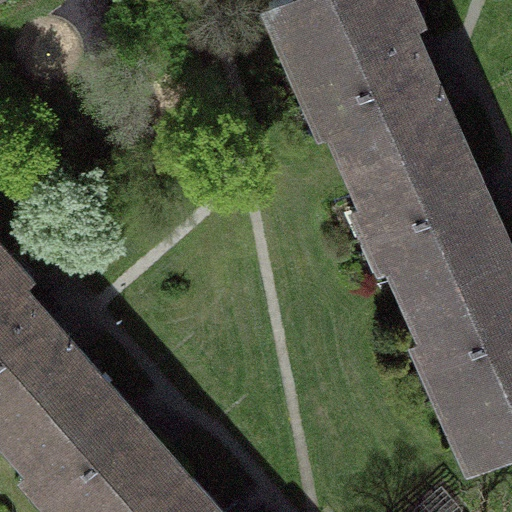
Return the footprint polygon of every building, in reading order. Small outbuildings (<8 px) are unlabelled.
[(269,0),(287,43),(296,39),(351,161),(453,117),(425,55),(401,0),(269,0)] [(481,180),(453,117),(351,161),(408,290),(509,245),(481,180)] [(9,252),(0,241),(0,424),(8,433),(91,360),(46,308),(2,258),(9,252)] [(511,250),(509,245),(408,290),(462,411),(453,415),(471,457),(511,438),(511,250)] [(138,412),(91,360),(8,433),(77,511),(130,511),(184,465),(138,412)] [(225,511),(184,465),(130,511),(225,511)]
